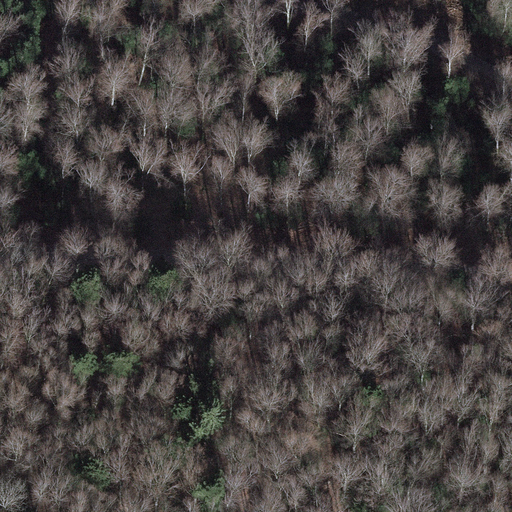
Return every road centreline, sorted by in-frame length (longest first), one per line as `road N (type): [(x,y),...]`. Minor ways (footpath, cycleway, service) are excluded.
road 1 (track): [(0,252),(511,271)]
road 2 (track): [(280,0),(511,76)]
